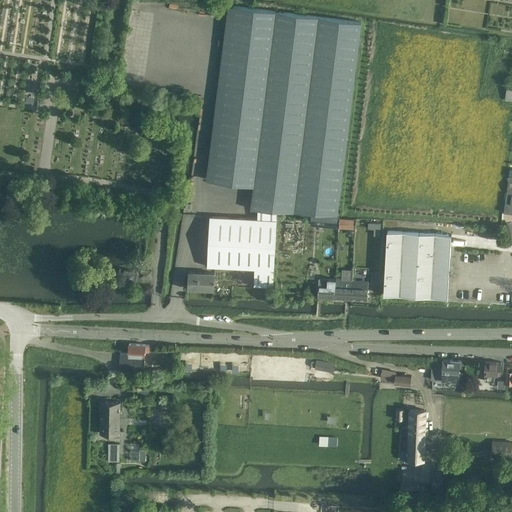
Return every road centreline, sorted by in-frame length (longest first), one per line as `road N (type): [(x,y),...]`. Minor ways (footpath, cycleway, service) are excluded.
road 1 (tertiary): [(13,329),(298,342)]
road 2 (unclassified): [(298,342),(511,354)]
road 3 (tertiary): [(511,337),(298,342)]
road 4 (tertiary): [(15,511),(13,329)]
road 5 (unclassified): [(151,318),(298,342)]
road 6 (unclassified): [(13,325),(151,318)]
